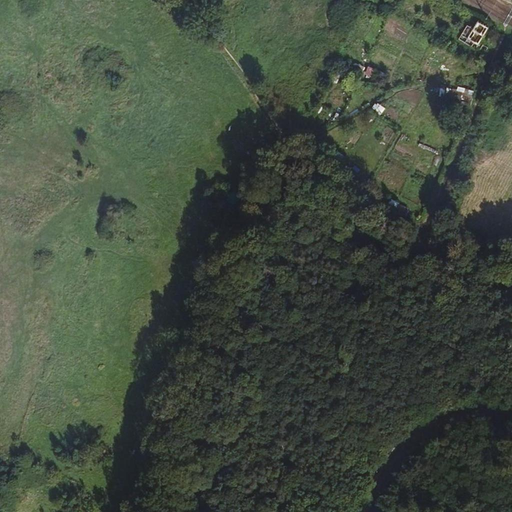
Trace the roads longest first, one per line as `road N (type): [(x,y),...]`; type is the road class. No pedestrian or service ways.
road 1 (track): [(183,0),(323,186),(422,238)]
road 2 (tertiary): [(511,413),(454,414),(417,435),(387,470),(370,511)]
